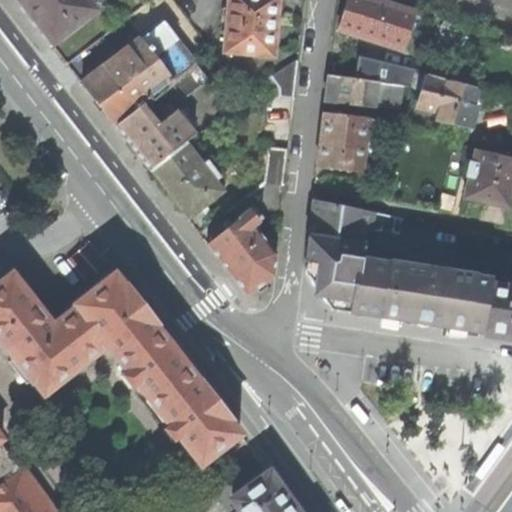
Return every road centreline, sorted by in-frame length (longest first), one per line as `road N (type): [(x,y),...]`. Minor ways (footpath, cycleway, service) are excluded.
road 1 (residential): [(279,330),(325,0)]
road 2 (tertiary): [(203,312),(0,53)]
road 3 (tertiary): [(203,312),(220,368),(331,511)]
road 4 (residential): [(279,330),(498,365)]
road 5 (tertiary): [(409,511),(305,382),(263,345)]
road 6 (tertiary): [(246,358),(319,430),(379,511)]
